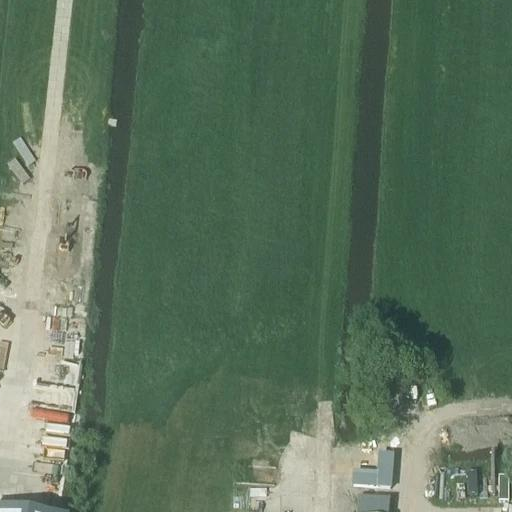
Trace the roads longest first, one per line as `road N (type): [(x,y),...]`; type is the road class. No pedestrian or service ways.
road 1 (track): [(0,458),(19,427),(64,0)]
road 2 (track): [(407,511),(421,429),(448,412),(511,411)]
